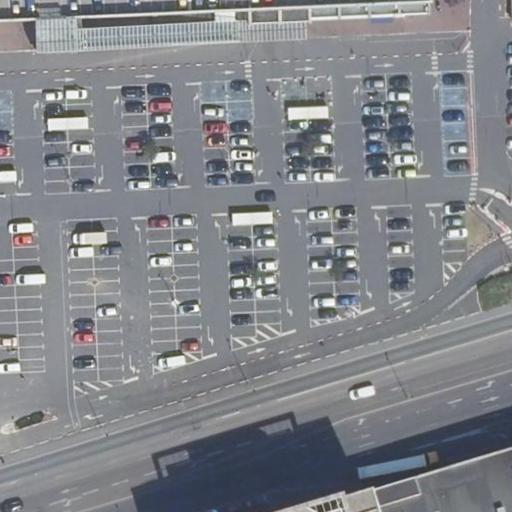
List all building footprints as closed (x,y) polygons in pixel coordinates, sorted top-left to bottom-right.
[(0,0),(0,18),(35,17),(82,15),(175,10),(249,7),(252,7),(251,0),(300,0),(300,5),(308,4),(372,1),(371,11),(431,8),(430,0),(0,0)] [(308,39),(308,4),(300,5),(252,7),(249,7),(249,22),(191,26),(83,30),(82,15),(35,17),(38,51),(308,39)] [(511,448),(405,481),(410,497),(511,465),(511,448)] [(511,511),(511,465),(410,497),(364,510),(364,511),(511,511)] [(364,511),(364,510),(359,495),(302,511),(364,511)]
